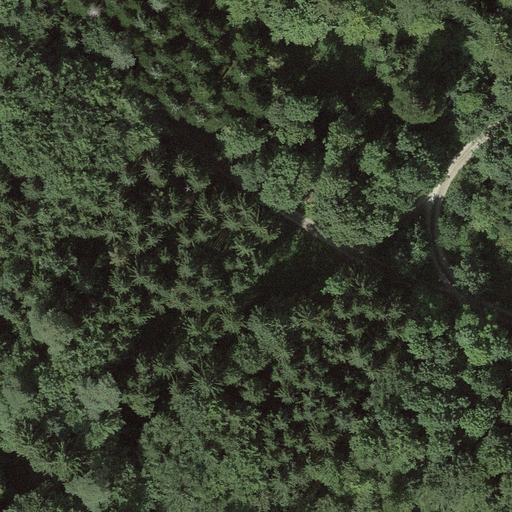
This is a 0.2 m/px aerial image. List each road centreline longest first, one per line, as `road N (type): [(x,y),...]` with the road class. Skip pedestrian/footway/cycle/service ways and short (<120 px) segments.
road 1 (track): [(511,318),(342,245),(72,39),(0,15)]
road 2 (track): [(342,245),(403,220),(511,112)]
road 3 (track): [(470,303),(443,270),(432,222),(437,192)]
